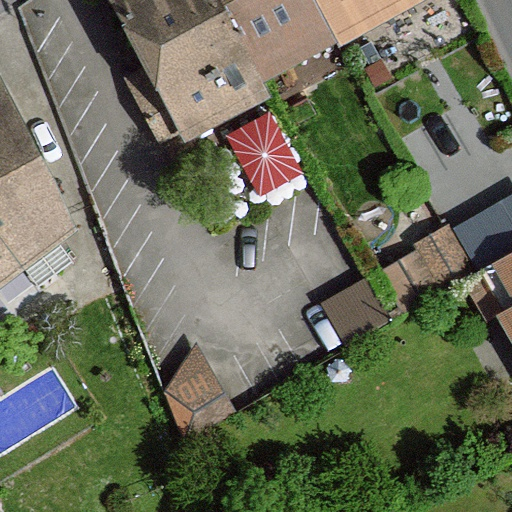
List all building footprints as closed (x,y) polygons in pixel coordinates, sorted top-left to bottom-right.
[(120,0),(155,62),(134,76),(162,131),(264,81),(256,67),(339,25),(384,0),(120,0)] [(0,283),(75,224),(4,82),(0,83),(0,283)] [(285,103),(236,131),(273,195),(322,166),(285,103)] [(449,223),(418,241),(443,284),(474,266),(449,223)] [(336,297),(356,339),(399,319),(379,277),(336,297)] [(168,377),(201,432),(248,404),(215,349),(168,377)]
